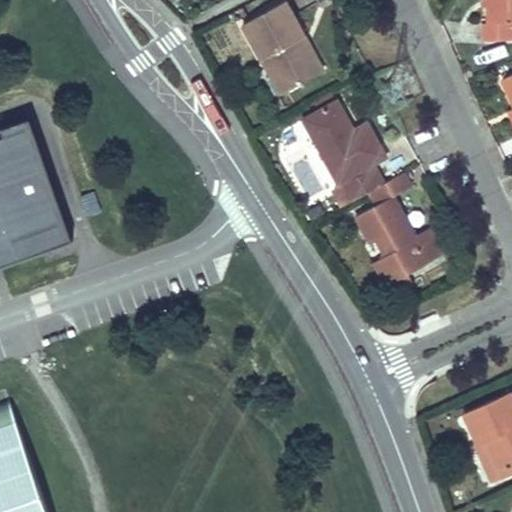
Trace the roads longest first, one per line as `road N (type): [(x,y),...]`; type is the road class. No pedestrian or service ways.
road 1 (unclassified): [(256,197),(189,251),(0,318)]
road 2 (residential): [(402,0),(511,239)]
road 3 (tertiary): [(256,197),(368,380)]
road 4 (tertiary): [(97,0),(162,91),(223,148)]
road 5 (tertiary): [(223,148),(184,60),(129,0)]
road 6 (residential): [(368,380),(511,315)]
road 7 (tertiary): [(368,380),(418,511)]
